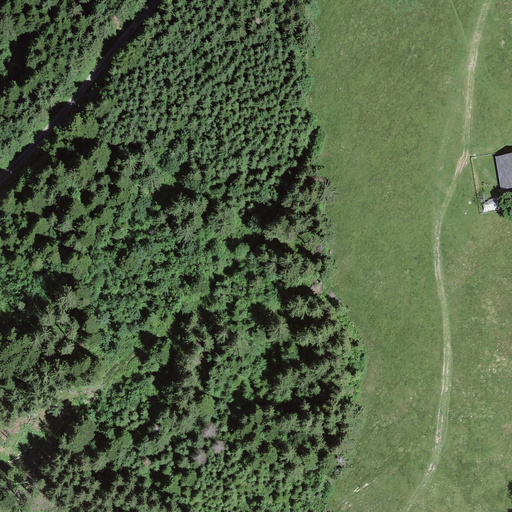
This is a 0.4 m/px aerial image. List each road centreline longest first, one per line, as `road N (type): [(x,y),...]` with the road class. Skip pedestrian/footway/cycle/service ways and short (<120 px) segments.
road 1 (track): [(489,0),(440,223),(440,404),(402,511)]
road 2 (unclassified): [(0,175),(154,0)]
